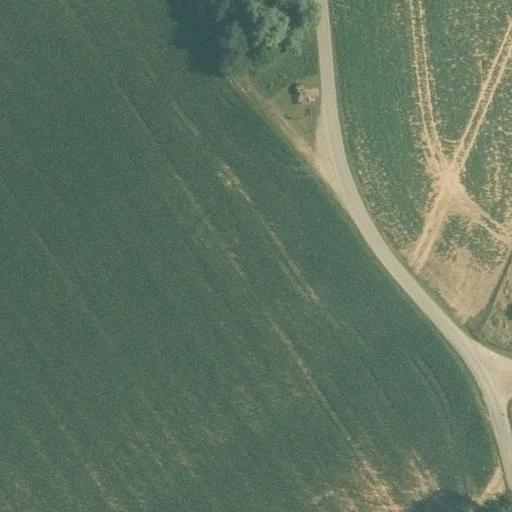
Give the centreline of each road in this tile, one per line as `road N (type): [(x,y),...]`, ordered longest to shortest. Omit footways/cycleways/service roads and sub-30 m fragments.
road 1 (residential): [(511,475),(490,382),(333,171),(318,0)]
road 2 (track): [(197,0),(291,130),(333,171)]
